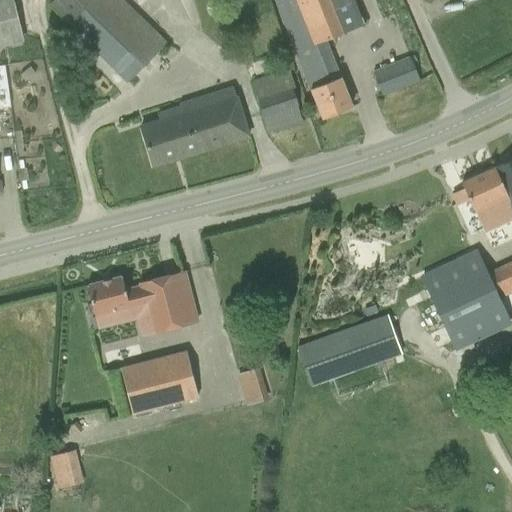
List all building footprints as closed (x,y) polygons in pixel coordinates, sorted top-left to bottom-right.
[(11,0),(0,0),(0,47),(23,42),(11,0)] [(166,43),(121,0),(54,0),(48,7),(126,83),(166,43)] [(273,0),(321,119),(350,107),(324,41),(364,25),(354,0),(273,0)] [(409,56),(372,72),(381,95),(418,80),(409,56)] [(4,66),(0,66),(0,108),(9,108),(4,66)] [(274,132),(301,123),(284,70),(249,81),(261,118),(269,116),(274,132)] [(151,167),(247,136),(231,86),(178,103),(181,112),(138,125),(151,167)] [(493,168),(460,183),(463,189),(468,199),(482,231),(503,221),(499,215),(511,209),(511,159),(494,168),(493,168)] [(463,189),(451,194),(456,204),(468,199),(463,189)] [(477,252),(421,278),(454,350),(491,332),(481,310),(500,301),(498,299),(487,274),(477,252)] [(120,276),(86,285),(97,328),(147,315),(151,332),(195,321),(183,272),(139,284),(139,286),(124,290),(120,276)] [(310,385),(400,353),(390,323),(396,321),(393,313),(296,347),(310,385)] [(131,414),(196,397),(184,352),(119,368),(131,414)] [(267,400),(258,369),(237,374),(246,406),(267,400)] [(292,463),(443,415),(429,372),(279,419),(292,463)] [(49,457),(57,489),(83,483),(74,450),(49,457)]
